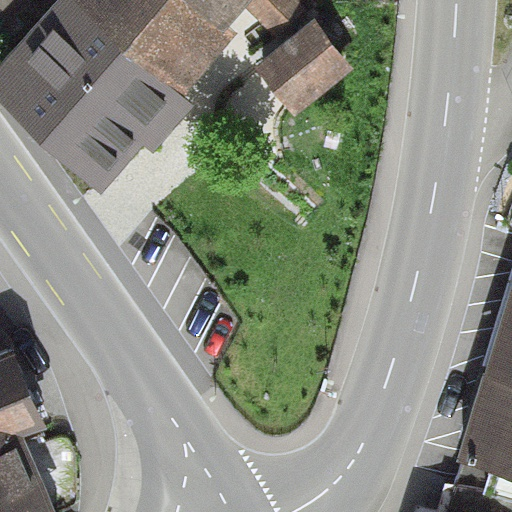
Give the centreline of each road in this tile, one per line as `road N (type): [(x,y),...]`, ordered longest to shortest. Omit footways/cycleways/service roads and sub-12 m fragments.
road 1 (tertiary): [(444,130),(410,301),(359,453),(327,489),(291,511)]
road 2 (secondary): [(170,410),(0,180)]
road 3 (tertiary): [(457,0),(444,130)]
road 4 (secondary): [(245,511),(170,410)]
